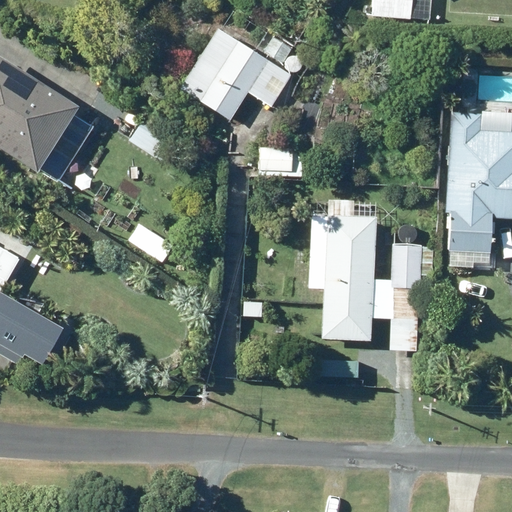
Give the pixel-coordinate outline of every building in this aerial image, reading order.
[(366,0),(365,17),(402,20),(402,0),(366,0)] [(210,29),(172,89),(220,120),(238,92),(262,107),(283,76),(210,29)] [(0,57),(0,146),(25,163),(67,100),(0,57)] [(511,133),(470,131),(471,115),(443,113),(437,213),(443,214),(440,252),(479,255),(481,218),(511,219),(511,133)] [(185,146),(142,120),(129,141),(172,168),(185,146)] [(252,177),(296,177),(296,150),(252,150),(252,177)] [(314,290),(311,340),(360,342),(362,317),(383,318),(382,350),(401,351),(404,289),(412,290),(414,245),(385,244),(384,282),(364,281),(367,218),(344,217),(345,204),(310,202),(309,217),(304,216),(300,289),(314,290)] [(0,291),(0,337),(31,356),(50,322),(0,291)]
